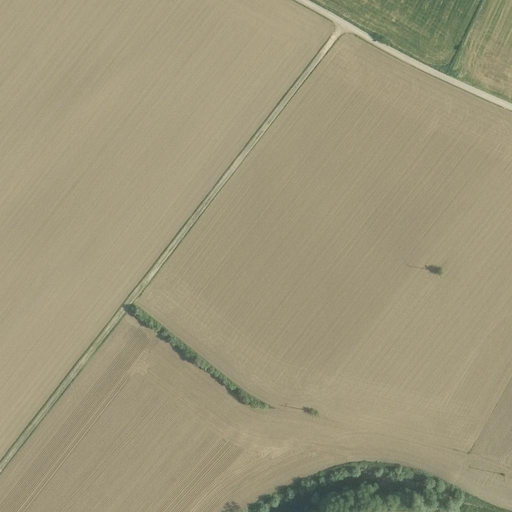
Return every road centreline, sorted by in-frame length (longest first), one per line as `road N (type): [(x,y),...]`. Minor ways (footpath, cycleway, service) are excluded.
road 1 (track): [(343,25),(0,469)]
road 2 (unclassified): [(295,0),(511,105)]
